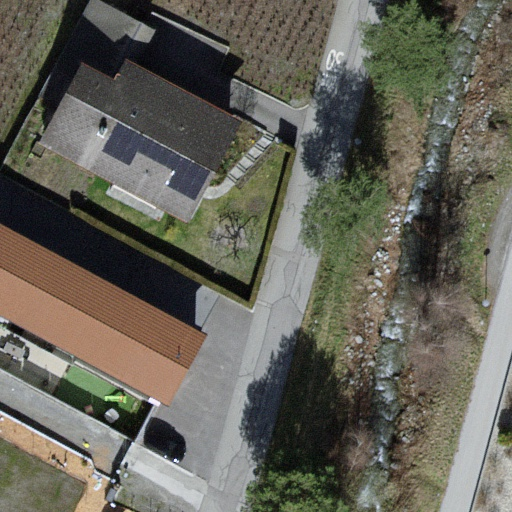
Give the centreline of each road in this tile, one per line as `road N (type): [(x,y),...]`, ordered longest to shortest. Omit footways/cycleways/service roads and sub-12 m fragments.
road 1 (residential): [(225,511),(363,0)]
road 2 (residential): [(456,511),(511,304)]
